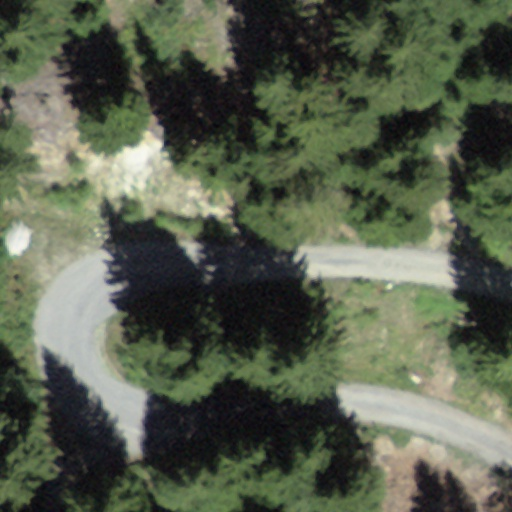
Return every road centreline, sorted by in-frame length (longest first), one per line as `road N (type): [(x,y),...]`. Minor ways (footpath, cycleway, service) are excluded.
road 1 (track): [(128,424),(81,394),(66,352),(77,303),(121,269),(407,263),(492,277)]
road 2 (track): [(511,454),(384,409),(308,406),(128,424)]
